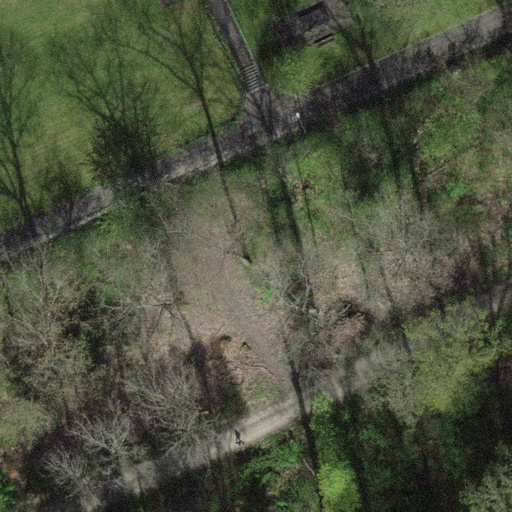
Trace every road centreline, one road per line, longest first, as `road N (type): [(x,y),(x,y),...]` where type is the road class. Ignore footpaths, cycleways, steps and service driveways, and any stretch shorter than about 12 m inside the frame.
road 1 (track): [(0,239),(511,23)]
road 2 (track): [(511,294),(251,435),(87,511)]
